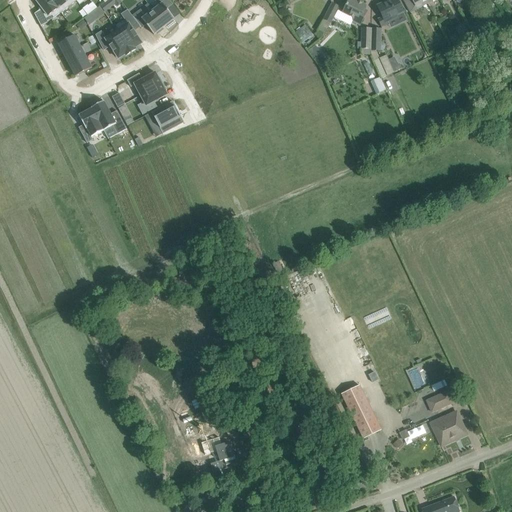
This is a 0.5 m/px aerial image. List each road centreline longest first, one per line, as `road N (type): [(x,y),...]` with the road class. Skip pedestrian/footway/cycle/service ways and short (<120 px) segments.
road 1 (residential): [(158,53),(90,91),(68,88),(17,0)]
road 2 (unclassified): [(338,511),(511,446)]
